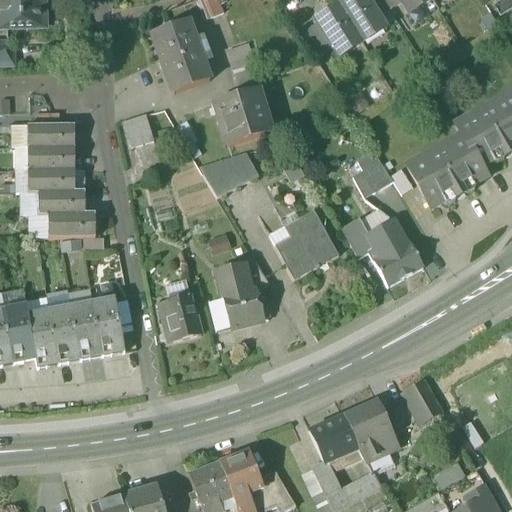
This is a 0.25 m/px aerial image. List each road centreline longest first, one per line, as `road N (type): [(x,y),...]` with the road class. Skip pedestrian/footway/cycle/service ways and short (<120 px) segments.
road 1 (tertiary): [(163,432),(242,411),(336,371),(511,273)]
road 2 (residential): [(103,91),(106,148),(163,432)]
road 3 (tertiary): [(0,452),(163,432)]
